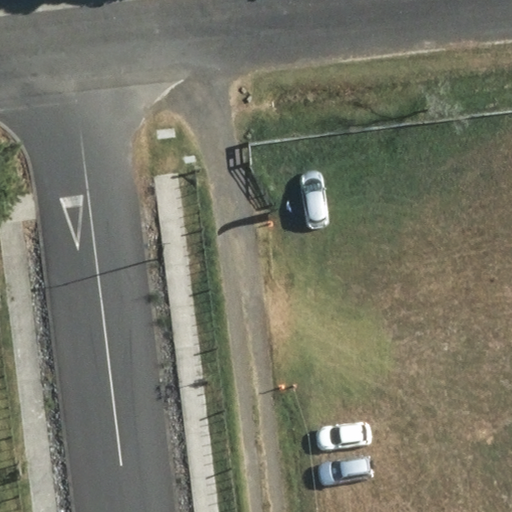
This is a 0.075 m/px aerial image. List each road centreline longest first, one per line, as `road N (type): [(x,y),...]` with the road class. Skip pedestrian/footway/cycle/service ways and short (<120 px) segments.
road 1 (residential): [(126,511),(72,40)]
road 2 (residential): [(422,0),(72,40)]
